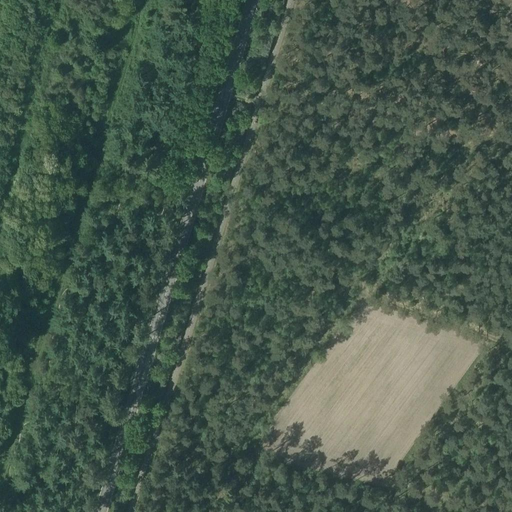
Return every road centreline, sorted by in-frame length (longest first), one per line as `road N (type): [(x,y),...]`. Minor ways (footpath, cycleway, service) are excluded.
road 1 (tertiary): [(102,511),(254,0)]
road 2 (track): [(223,99),(307,101),(457,139),(511,129)]
